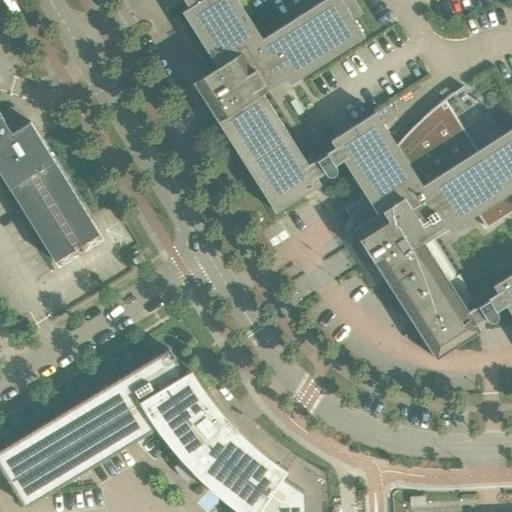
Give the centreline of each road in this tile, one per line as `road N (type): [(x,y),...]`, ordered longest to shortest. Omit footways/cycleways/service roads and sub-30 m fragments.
road 1 (residential): [(511,444),(413,442),(334,412),(277,362),(205,254)]
road 2 (residential): [(205,254),(46,0)]
road 3 (unclassified): [(205,254),(0,385)]
